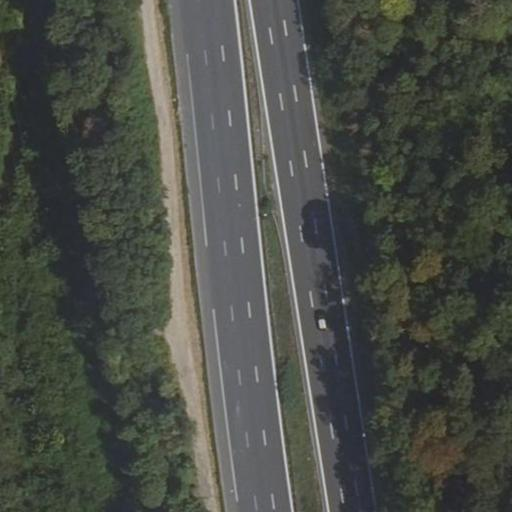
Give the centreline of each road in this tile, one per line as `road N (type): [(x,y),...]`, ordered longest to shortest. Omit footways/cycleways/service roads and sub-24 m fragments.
road 1 (trunk): [(353,511),(274,0)]
road 2 (trunk): [(206,0),(265,511)]
